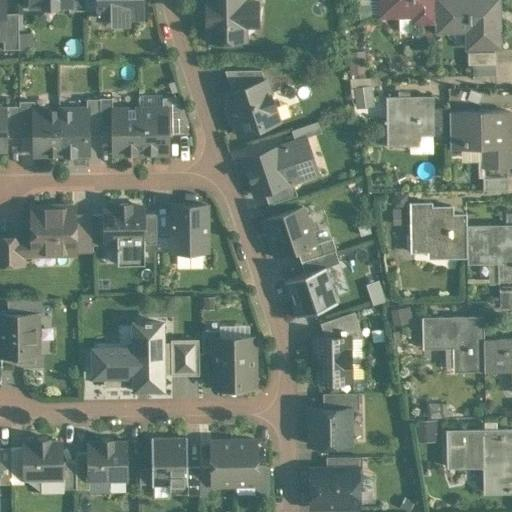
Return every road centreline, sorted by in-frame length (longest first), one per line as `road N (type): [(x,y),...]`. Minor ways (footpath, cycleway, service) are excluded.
road 1 (residential): [(0,411),(288,410)]
road 2 (residential): [(288,410),(284,360),(220,173)]
road 3 (residential): [(0,177),(220,173)]
road 4 (residential): [(220,173),(168,0)]
